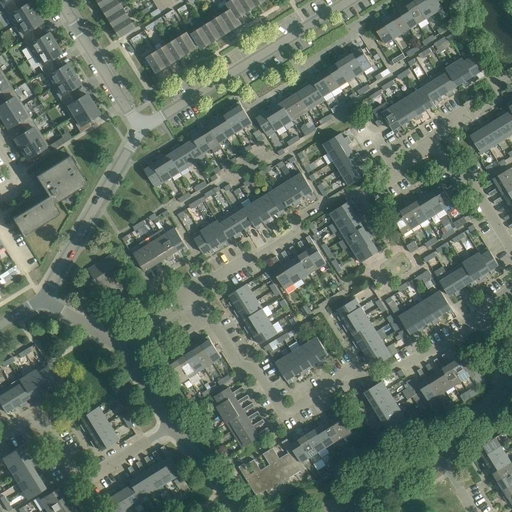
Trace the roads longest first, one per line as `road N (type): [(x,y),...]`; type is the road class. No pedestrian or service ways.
road 1 (unclassified): [(141,128),(350,0)]
road 2 (residential): [(0,437),(39,411),(73,471),(87,474),(171,426)]
road 3 (residential): [(194,301),(284,412),(356,375)]
road 4 (unclassified): [(42,299),(141,128)]
road 5 (residential): [(194,301),(196,285),(255,256),(324,203)]
road 6 (unclassified): [(141,128),(59,0)]
road 7 (residential): [(315,511),(441,460)]
road 8 (residential): [(511,249),(472,184),(431,143)]
